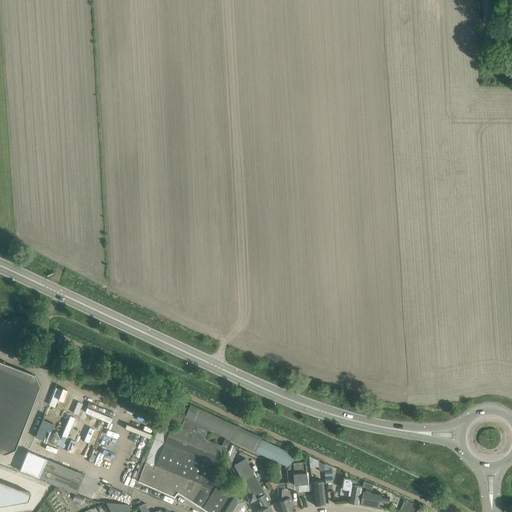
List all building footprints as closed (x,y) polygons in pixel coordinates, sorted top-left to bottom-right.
[(0,452),(4,454),(15,450),(40,386),(35,375),(3,363),(4,361),(3,363),(0,361),(0,452)] [(115,371),(111,380),(107,388),(120,394),(123,385),(127,376),(115,371)] [(203,411),(190,405),(184,419),(255,452),(288,467),(292,460),(294,455),(260,440),(261,437),(245,430),(244,430),(203,411)] [(161,422),(138,481),(174,497),(177,492),(207,511),(236,511),(245,500),(240,497),(242,495),(237,488),(216,475),(226,448),(161,422)] [(42,439),(74,453),(79,443),(47,429),(42,439)] [(23,458),(20,467),(39,475),(38,478),(76,494),(84,474),(37,454),(33,463),(23,458)] [(245,459),(234,465),(249,493),(246,495),(250,502),(257,498),(263,509),(258,511),(257,511),(270,511),(267,507),(269,505),(263,495),(265,494),(260,485),(254,473),(245,459)] [(291,462),(294,484),(307,483),(305,461),(291,462)] [(332,479),(336,472),(324,468),(326,483),(332,482),(332,479)] [(351,479),(344,478),(342,488),(348,489),(346,495),(348,496),(347,502),(359,504),(362,489),(362,486),(357,485),(358,482),(351,479)] [(271,479),(265,482),(270,491),(276,487),(274,484),(271,479)] [(0,480),(0,505),(27,500),(30,493),(0,480)] [(323,481),(311,482),(314,505),(325,504),(324,489),(323,481)] [(97,492),(106,495),(108,484),(100,482),(97,492)] [(276,484),(274,484),(276,487),(278,489),(278,501),(279,506),(281,511),(292,511),(293,511),(290,502),(288,498),(284,499),(284,489),(283,483),(283,482),(275,484),(276,484)] [(359,504),(378,508),(379,502),(388,504),(389,496),(383,495),(383,494),(381,494),(381,493),(362,489),(359,504)] [(413,511),(416,507),(417,504),(408,501),(402,511),(413,511)] [(106,502),(110,511),(125,511),(128,511),(130,510),(128,504),(106,502)] [(139,506),(141,511),(149,511),(145,503),(139,506)]
